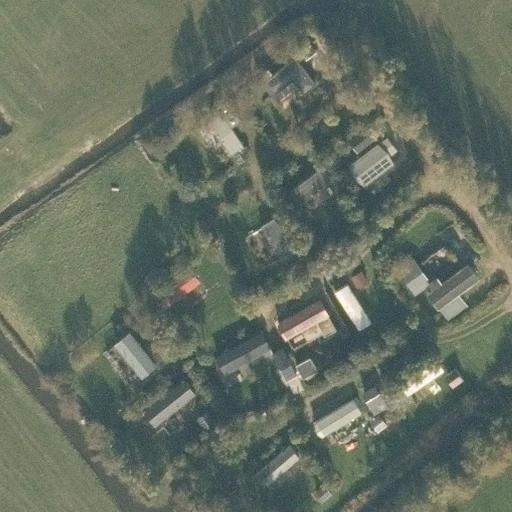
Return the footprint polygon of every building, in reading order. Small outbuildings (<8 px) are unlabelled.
[(277,91),(300,76),(307,85),(320,76),(299,44),(262,68),(277,91)] [(236,115),(244,109),(233,91),(210,105),(233,143),(248,133),(236,115)] [(351,155),(366,177),(399,153),(383,132),(351,155)] [(235,144),(241,153),(253,144),(247,136),(235,144)] [(326,155),(293,179),(303,193),(336,169),(326,155)] [(248,224),(267,259),(298,242),(279,208),(248,224)] [(471,247),(440,263),(444,271),(430,278),(439,296),(485,271),(471,247)] [(168,299),(205,271),(193,255),(156,284),(168,299)] [(425,260),(413,269),(422,282),(434,273),(425,260)] [(360,320),(375,312),(353,271),(337,280),(360,320)] [(288,328),(306,319),(311,330),(340,316),(326,288),(280,309),(288,328)] [(133,319),(117,332),(146,367),(161,354),(133,319)] [(212,348),(221,366),(275,340),(267,322),(212,348)] [(410,384),(449,360),(441,349),(403,372),(410,384)] [(148,399),(160,414),(200,381),(188,367),(148,399)] [(387,393),(370,401),(379,421),(396,414),(387,393)] [(331,419),(365,406),(360,394),(326,407),(331,419)] [(273,472),(304,445),(292,432),(262,459),(273,472)]
